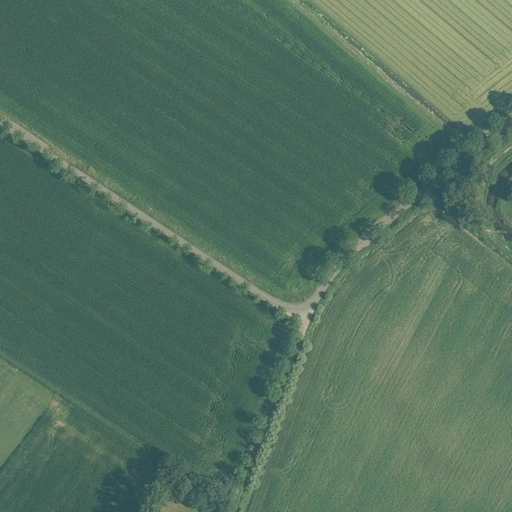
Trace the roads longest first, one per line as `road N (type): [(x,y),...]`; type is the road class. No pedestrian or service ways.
road 1 (unclassified): [(304,313),(283,308),(0,121)]
road 2 (unclassified): [(304,313),(357,247),(511,122)]
road 3 (track): [(304,313),(232,511)]
